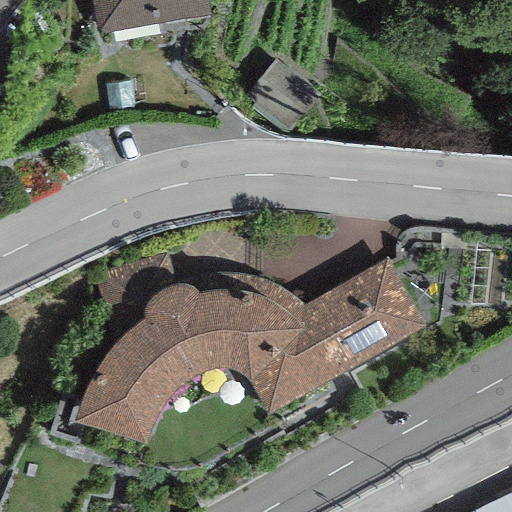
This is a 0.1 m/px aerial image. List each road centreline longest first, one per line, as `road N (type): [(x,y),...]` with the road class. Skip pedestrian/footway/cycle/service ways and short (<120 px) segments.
road 1 (tertiary): [(511,194),(282,175),(196,184),(0,256)]
road 2 (tertiary): [(260,511),(511,378)]
